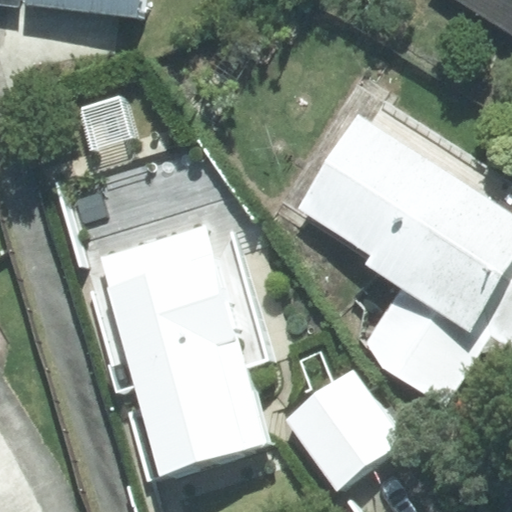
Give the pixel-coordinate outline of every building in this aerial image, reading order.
[(0,0),(0,7),(27,10),(28,0),(0,0)] [(511,0),(453,0),(511,37),(511,0)] [(400,292),(364,345),(385,375),(442,413),(488,343),(511,358),(511,222),(358,120),(296,210),(369,258),(363,266),(400,292)] [(218,258),(112,287),(162,476),(246,454),(217,345),(240,338),(218,258)] [(290,422),(341,494),(409,445),(358,373),(290,422)]
